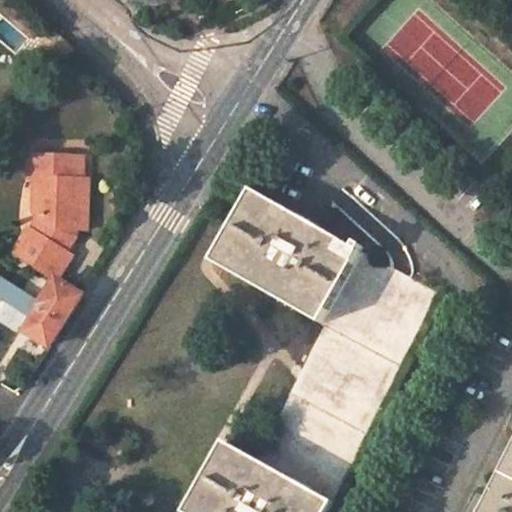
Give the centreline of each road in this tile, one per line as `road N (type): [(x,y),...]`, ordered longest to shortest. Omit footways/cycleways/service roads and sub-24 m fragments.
road 1 (tertiary): [(199,164),(0,479)]
road 2 (residential): [(98,23),(172,111),(199,164)]
road 3 (residential): [(251,85),(167,60),(98,23)]
